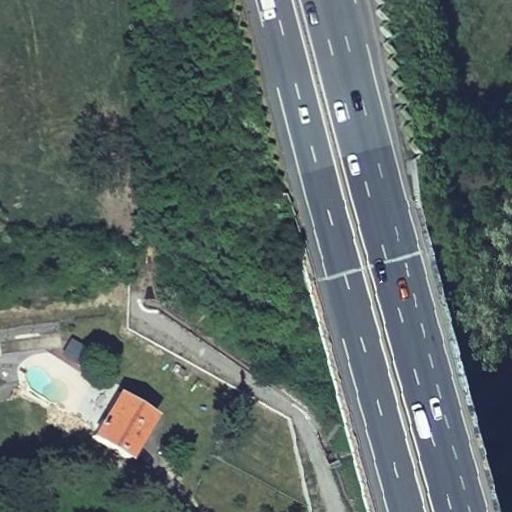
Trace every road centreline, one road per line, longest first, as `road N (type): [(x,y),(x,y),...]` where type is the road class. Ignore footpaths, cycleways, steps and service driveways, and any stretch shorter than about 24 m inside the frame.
road 1 (motorway): [(274,0),(407,511)]
road 2 (motorway): [(464,511),(333,0)]
